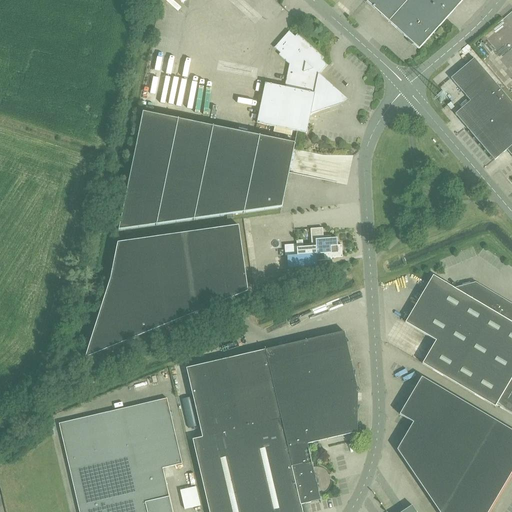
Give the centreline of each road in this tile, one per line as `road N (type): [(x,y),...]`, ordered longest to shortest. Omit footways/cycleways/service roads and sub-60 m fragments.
road 1 (unclassified): [(351,511),(379,423),(366,159),(378,125),(407,87)]
road 2 (unclassified): [(511,213),(407,87)]
road 3 (unclassified): [(407,87),(501,0)]
road 4 (unclassified): [(407,87),(313,0)]
